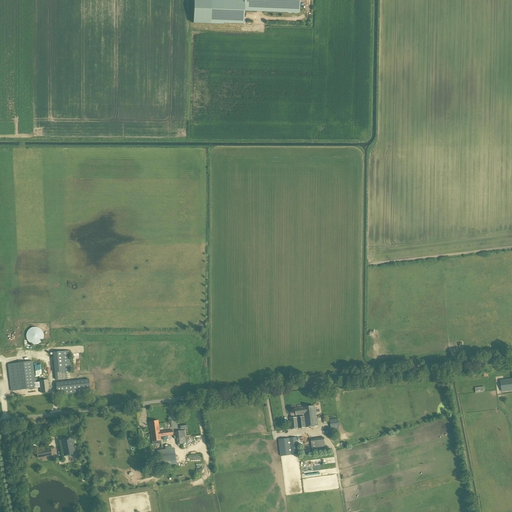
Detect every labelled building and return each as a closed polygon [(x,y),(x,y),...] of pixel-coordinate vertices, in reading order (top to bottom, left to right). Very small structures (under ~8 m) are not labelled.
[(299,0),(244,0),(244,12),(299,14),(299,0)] [(37,328),(36,328),(35,327),(33,328),(32,328),(31,328),(30,329),(29,330),(28,331),(27,332),(27,333),(26,335),(26,336),(26,337),(27,339),(27,340),(28,341),(28,342),(29,343),(31,344),(32,344),(33,345),(34,345),(36,345),(37,344),(38,344),(39,343),(40,343),(41,342),(42,341),(43,340),(43,338),(43,337),(43,336),(43,335),(43,333),(42,332),(42,331),(41,330),(40,329),(39,328),(37,328)] [(55,380),(66,379),(65,372),(71,371),(69,351),(52,352),(55,380)] [(35,382),(32,361),(7,364),(11,391),(39,387),(40,393),(42,392),(42,394),(43,402),(51,401),(50,399),(52,398),(51,388),(49,388),(48,380),(39,381),(39,382),(35,382)] [(57,396),(90,392),(89,379),(55,383),(57,396)] [(511,387),(511,379),(500,380),(501,392),(511,390),(511,387)] [(303,415),(303,417),(305,428),(318,426),(315,406),(303,407),(295,409),(296,416),(303,415)] [(291,430),(305,428),(303,417),(290,419),(291,430)] [(332,435),(331,430),(339,429),(338,419),(330,420),(331,428),(325,429),(326,434),(326,435),(332,435)] [(158,421),(149,422),(152,445),(161,444),(160,440),(161,440),(160,437),(160,436),(162,435),(163,436),(173,435),(172,430),(160,432),(159,433),(159,432),(158,421)] [(177,445),(186,443),(184,430),(175,431),(177,445)] [(63,456),(74,454),(71,438),(60,440),(63,456)] [(281,457),(299,454),(297,438),(278,440),(281,457)] [(312,453),(326,451),(324,438),(311,439),(312,453)] [(174,448),(165,450),(167,462),(176,461),(174,448)] [(45,450),(36,452),(38,459),(46,457),(45,450)]
